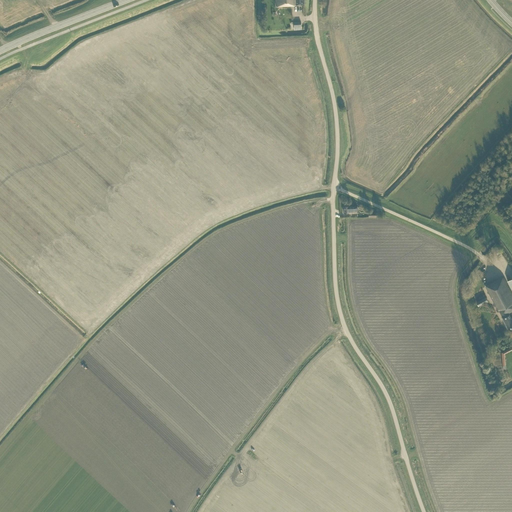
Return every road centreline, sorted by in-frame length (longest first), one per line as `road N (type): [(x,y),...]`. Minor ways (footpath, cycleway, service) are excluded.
road 1 (unclassified): [(423,511),(379,383),(340,320),(334,105),(315,0)]
road 2 (primary): [(0,50),(124,0)]
